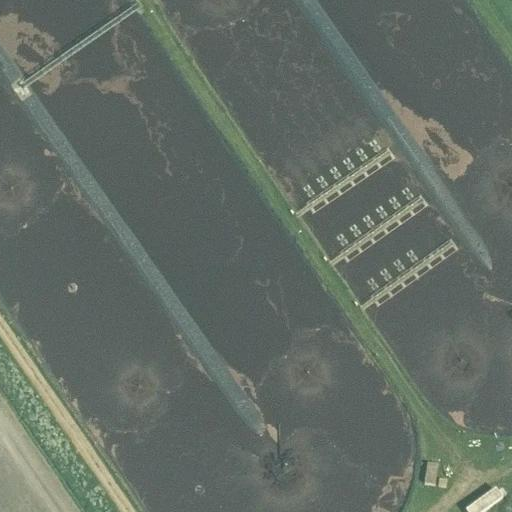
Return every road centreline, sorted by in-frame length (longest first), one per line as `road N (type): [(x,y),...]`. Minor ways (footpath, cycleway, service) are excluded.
road 1 (track): [(135,0),(467,482)]
road 2 (track): [(128,511),(0,321)]
